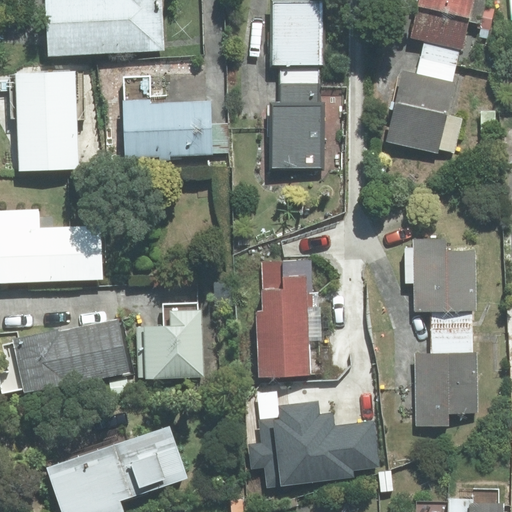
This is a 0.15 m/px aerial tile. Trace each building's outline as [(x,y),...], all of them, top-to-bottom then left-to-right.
[(55,0),(57,52),(171,49),(169,0),(55,0)] [(277,0),(277,65),(330,65),(330,0),(277,0)] [(424,0),(416,44),(471,54),(481,0),(424,0)] [(26,166),(87,166),(85,67),(24,68),(26,166)] [(403,67),(385,144),(449,159),(467,82),(403,67)] [(133,155),(217,153),(216,96),(131,98),(133,155)] [(276,170),(325,172),(328,102),(279,100),(276,170)] [(110,276),(109,222),(49,224),(49,204),(6,205),(7,278),(110,276)] [(418,309),(482,309),(482,245),(451,245),(451,234),(418,234),(418,309)] [(264,307),(267,372),(319,369),(314,260),(269,263),(271,306),(264,307)] [(151,375),(213,372),(211,299),(169,301),(170,321),(149,321),(151,375)] [(32,389),(140,367),(129,313),(21,335),(32,389)] [(481,410),(482,351),(421,351),(421,423),(459,423),(459,410),(481,410)] [(300,403),(267,406),(268,424),(256,425),(257,440),(246,441),(249,470),(263,469),(265,492),(357,484),(356,473),(383,471),(379,419),(335,422),(335,415),(318,417),(300,403)] [(195,473),(179,422),(56,461),(72,511),(128,511),(157,503),(152,487),(195,473)] [(511,511),(511,500),(458,498),(457,511),(511,511)]
